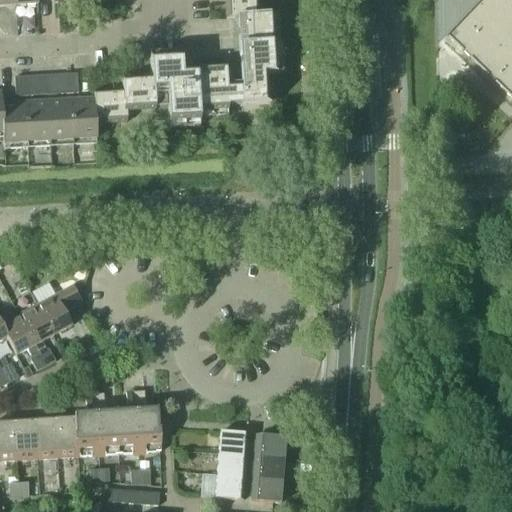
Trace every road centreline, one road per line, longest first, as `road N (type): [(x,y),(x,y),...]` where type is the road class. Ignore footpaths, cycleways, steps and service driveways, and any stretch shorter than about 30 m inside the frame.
road 1 (residential): [(0,224),(355,207)]
road 2 (tertiary): [(343,511),(355,207)]
road 3 (tertiary): [(355,207),(344,0)]
road 4 (residential): [(0,46),(100,41),(118,24),(171,21),(179,0)]
